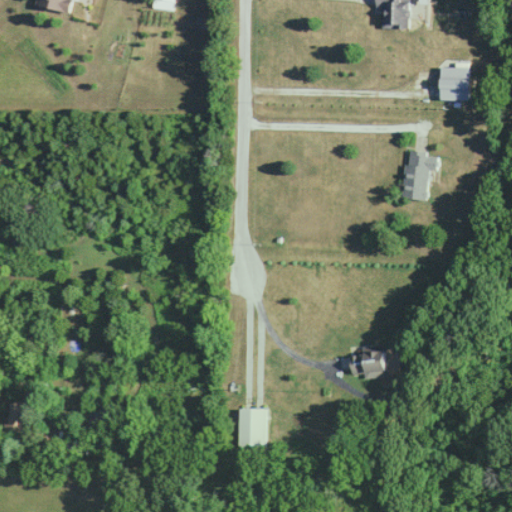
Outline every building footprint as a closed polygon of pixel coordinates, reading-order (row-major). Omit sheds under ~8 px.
[(47,0),(50,0),(48,10),(68,14),(71,0),(47,0)] [(378,0),(378,30),(410,30),(410,0),(378,0)] [(470,102),(470,69),(458,69),(458,67),(440,67),(440,102),(470,102)] [(403,200),(429,201),(431,156),(406,154),(403,200)] [(352,349),(352,379),(387,379),(386,349),(352,349)] [(90,427),(118,427),(118,405),(90,405),(90,427)] [(239,449),(267,449),(267,409),(239,409),(239,449)]
